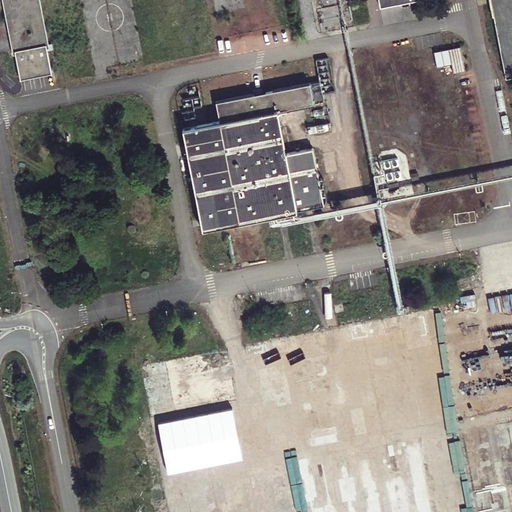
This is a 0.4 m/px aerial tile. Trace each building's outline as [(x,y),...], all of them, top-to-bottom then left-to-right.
[(0,0),(0,35),(9,76),(42,69),(26,0),(0,0)] [(511,25),(507,0),(481,0),(495,64),(511,60),(511,25)] [(452,73),(465,70),(460,46),(433,52),(436,67),(450,64),(452,73)] [(174,123),(195,223),(316,198),(303,141),(276,147),(268,104),(314,93),(310,74),(207,96),(210,117),(174,123)] [(357,97),(362,122),(378,119),(373,93),(357,97)]
